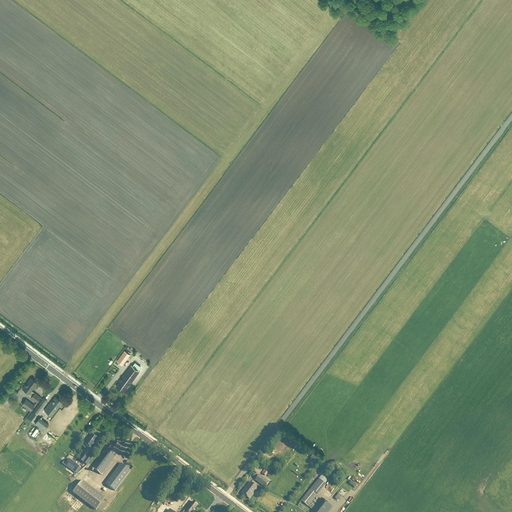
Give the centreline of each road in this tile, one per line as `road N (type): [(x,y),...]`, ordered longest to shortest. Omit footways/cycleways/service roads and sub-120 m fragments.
road 1 (unclassified): [(223,499),(511,116)]
road 2 (tertiary): [(223,499),(0,330)]
